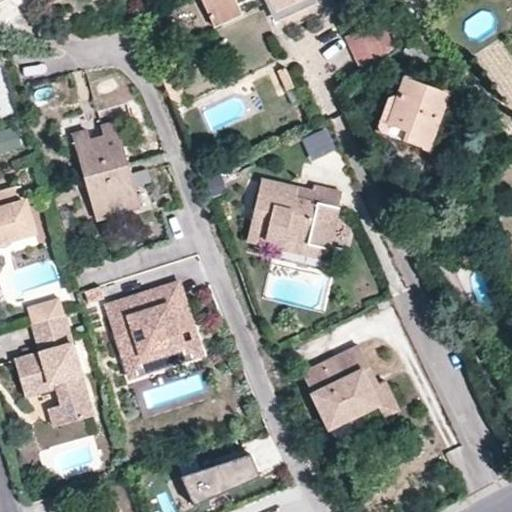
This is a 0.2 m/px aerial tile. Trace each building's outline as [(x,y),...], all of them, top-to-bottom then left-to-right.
[(267,0),(274,12),(302,0),(202,0),(215,26),(242,14),(235,0),(267,0)] [(316,0),(302,0),(274,12),(278,20),(317,3),(316,0)] [(345,36),(365,76),(388,59),(385,54),(394,46),(383,26),(374,30),(370,24),(345,36)] [(433,39),(425,32),(405,49),(422,70),(426,68),(432,73),(450,59),(433,39)] [(160,74),(174,109),(188,103),(172,68),(160,74)] [(285,68),(278,71),(287,90),(294,86),(285,68)] [(406,77),(399,96),(389,123),(431,139),(449,92),(406,77)] [(389,123),(399,96),(391,93),(377,130),(428,148),(431,139),(389,123)] [(486,116),(493,111),(482,98),(476,103),(486,116)] [(305,112),(299,116),(304,126),(310,122),(305,112)] [(91,139),(88,129),(72,134),(96,218),(113,213),(110,203),(122,200),(126,210),(140,206),(116,121),(101,125),(104,135),(91,139)] [(101,125),(88,129),(91,139),(104,135),(101,125)] [(0,156),(1,159),(28,150),(20,127),(0,133),(0,156)] [(296,196),(298,188),(262,179),(249,229),(259,231),(259,236),(276,239),(277,235),(329,248),(342,192),(315,186),(313,191),(312,200),(296,196)] [(14,187),(6,189),(10,204),(19,202),(14,187)] [(313,191),(298,188),(296,196),(312,200),(313,191)] [(0,240),(3,236),(9,239),(28,234),(27,228),(33,226),(25,200),(19,202),(10,204),(6,189),(0,190),(0,240)] [(110,203),(113,213),(126,210),(122,200),(110,203)] [(259,231),(249,229),(247,239),(327,257),(329,248),(277,235),(276,239),(259,236),(259,231)] [(181,284),(170,288),(176,304),(180,303),(188,323),(177,327),(189,359),(172,366),(170,369),(206,356),(181,284)] [(176,304),(170,288),(108,310),(122,346),(128,344),(136,363),(145,359),(170,369),(172,366),(189,359),(177,327),(188,323),(180,303),(176,304)] [(64,313),(60,297),(36,304),(46,311),(48,318),(64,313)] [(46,311),(36,304),(29,306),(33,322),(48,318),(46,311)] [(48,318),(33,322),(40,351),(15,358),(25,395),(49,389),(48,383),(55,380),(57,387),(62,405),(67,422),(92,415),(64,313),(48,318)] [(128,344),(122,346),(134,382),(170,369),(145,359),(136,363),(128,344)] [(359,346),(333,359),(343,379),(360,370),(378,405),(384,418),(401,410),(387,380),(378,384),(359,346)] [(343,379),(333,359),(304,374),(330,428),(378,405),(360,370),(343,379)] [(48,383),(49,389),(57,387),(55,380),(48,383)] [(53,426),(67,422),(62,405),(49,408),(53,426)] [(183,484),(194,507),(260,477),(249,454),(183,484)]
